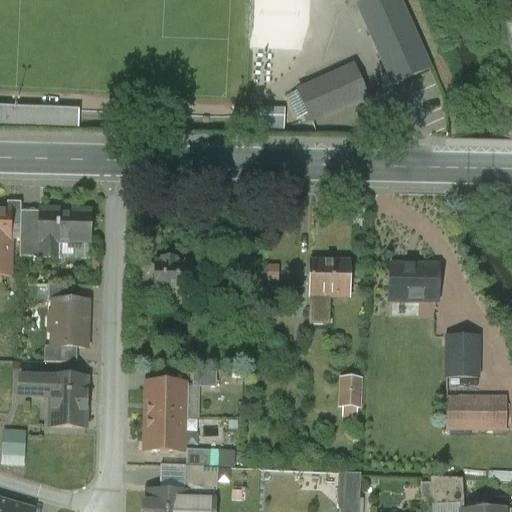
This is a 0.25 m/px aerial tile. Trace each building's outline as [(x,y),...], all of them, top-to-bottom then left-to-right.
[(367,0),(366,1),(357,5),(393,85),(429,69),(397,0),(367,0)] [(353,67),(298,91),(312,121),(366,97),(353,67)] [(79,109),(0,105),(0,124),(78,127),(79,109)] [(283,109),(261,108),(260,133),(282,133),(283,109)] [(20,204),(7,203),(6,211),(10,211),(10,228),(20,228),(20,213),(20,204)] [(6,211),(0,211),(0,283),(0,284),(0,277),(8,278),(10,228),(10,211),(6,211)] [(90,213),(39,212),(39,213),(38,244),(39,245),(38,259),(57,259),(58,245),(89,246),(90,213)] [(39,213),(20,213),(20,228),(19,259),(38,259),(39,245),(38,244),(39,213)] [(99,258),(88,258),(88,274),(99,274),(99,258)] [(177,260),(160,260),(160,262),(154,262),(153,298),(171,299),(171,295),(194,295),(195,263),(177,263),(177,260)] [(349,265),(332,265),(332,263),(309,263),(308,298),(309,298),(308,326),(329,327),(329,296),(349,297),(349,265)] [(437,266),(389,266),(389,302),(437,302),(437,266)] [(278,268),(254,267),(253,282),(277,283),(278,268)] [(72,289),(48,288),(48,304),(54,304),(54,303),(72,304),(72,289)] [(72,304),(54,303),(54,304),(54,314),(57,317),(57,332),(53,335),(53,348),(53,349),(76,350),(85,350),(86,304),(72,304)] [(477,338),(446,338),(446,378),(457,379),(476,379),(477,338)] [(76,350),(53,349),(53,348),(44,348),(43,364),(76,365),(76,350)] [(216,373),(192,372),(192,389),(216,390),(216,373)] [(506,399),(457,399),(457,379),(446,378),(445,430),(505,431),(506,399)] [(86,380),(50,379),(50,380),(19,379),(18,399),(49,400),(49,429),(84,430),(86,380)] [(360,380),(340,380),(339,410),(342,410),(342,418),(356,419),(356,410),(359,410),(360,380)] [(184,386),(148,385),(147,418),(145,418),(145,419),(183,420),(184,386)] [(183,420),(145,419),(144,453),(180,454),(181,421),(183,421),(183,420)] [(5,430),(5,458),(28,458),(28,430),(5,430)] [(210,453),(186,452),(185,469),(209,470),(210,453)] [(185,470),(160,469),(159,494),(184,495),(184,489),(185,470)] [(209,470),(185,469),(185,470),(184,489),(213,490),(216,490),(217,470),(209,470)] [(360,476),(338,475),(336,501),(342,502),(342,500),(359,501),(360,476)] [(462,480),(430,479),(431,507),(463,505),(462,480)] [(212,511),(213,490),(184,489),(184,495),(159,494),(149,494),(148,505),(142,505),(141,511),(212,511)] [(357,511),(359,501),(342,500),(342,502),(341,511),(357,511)] [(0,511),(9,511),(12,506),(0,502),(0,511)]
